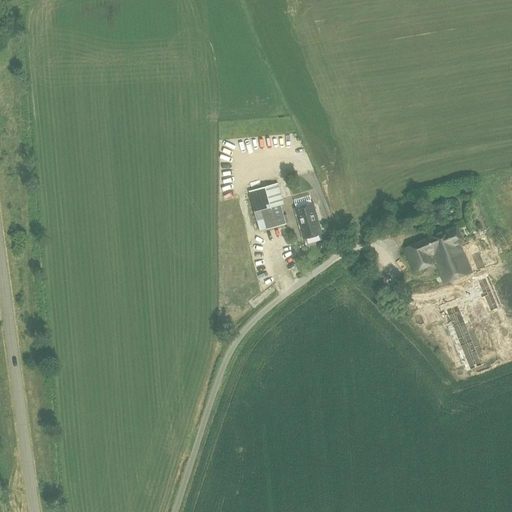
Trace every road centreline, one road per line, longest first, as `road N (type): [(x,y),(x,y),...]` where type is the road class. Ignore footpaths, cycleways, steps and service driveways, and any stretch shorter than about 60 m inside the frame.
road 1 (track): [(174,511),(228,353),(253,322),(336,257)]
road 2 (tertiary): [(34,511),(0,253)]
